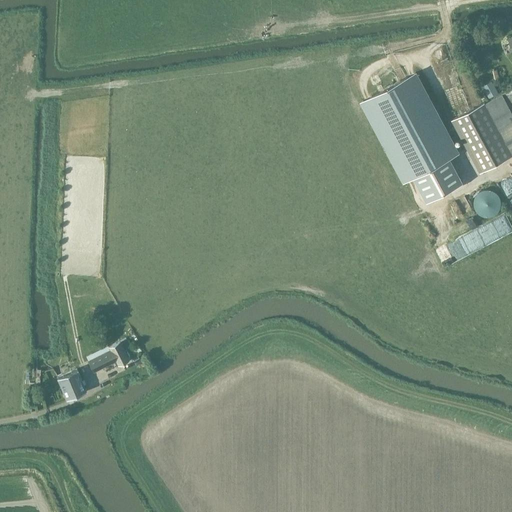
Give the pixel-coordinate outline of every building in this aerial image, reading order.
[(462,182),(449,157),(459,151),(416,72),(361,101),(404,181),(413,176),(427,201),(462,182)] [(485,89),(489,96),(498,92),(494,84),(485,89)] [(466,112),(451,120),(479,172),(494,165),(511,155),(511,88),(502,93),(466,112)] [(490,189),(488,189),(485,189),(483,189),(481,191),(478,192),(476,195),(474,198),(474,201),(474,205),(475,208),(477,211),(479,213),(481,215),(484,216),(487,216),(490,216),(493,215),(496,214),(498,211),(500,209),(501,206),(501,203),(501,200),(500,197),(498,194),(496,192),(493,190),(490,189)] [(110,350),(87,361),(92,370),(103,364),(104,366),(115,361),(117,365),(129,360),(124,348),(130,345),(126,337),(108,346),(110,350)] [(66,399),(86,391),(76,369),(57,377),(66,399)]
